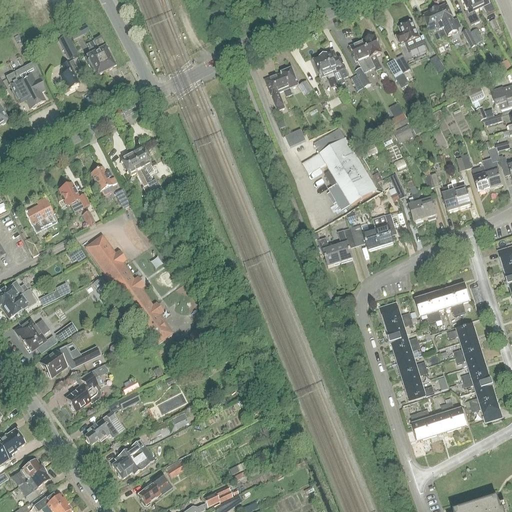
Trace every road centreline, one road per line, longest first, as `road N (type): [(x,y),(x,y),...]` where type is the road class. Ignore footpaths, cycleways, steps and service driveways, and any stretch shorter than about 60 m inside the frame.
road 1 (residential): [(413,484),(360,301),(370,285),(467,237)]
road 2 (tertiary): [(155,95),(362,0)]
road 3 (residential): [(105,511),(0,370)]
road 4 (tertiary): [(0,177),(155,95)]
road 5 (residential): [(511,380),(467,237)]
